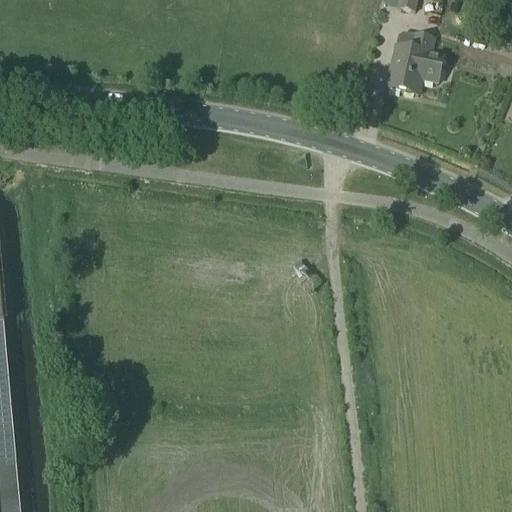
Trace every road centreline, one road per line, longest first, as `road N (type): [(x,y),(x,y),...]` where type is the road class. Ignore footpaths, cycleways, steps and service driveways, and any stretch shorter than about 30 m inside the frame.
road 1 (secondary): [(0,91),(262,125),(330,143)]
road 2 (unclassified): [(352,418),(330,143)]
road 3 (unclassified): [(511,460),(297,486),(300,511)]
road 4 (secondary): [(330,143),(406,168),(511,224)]
